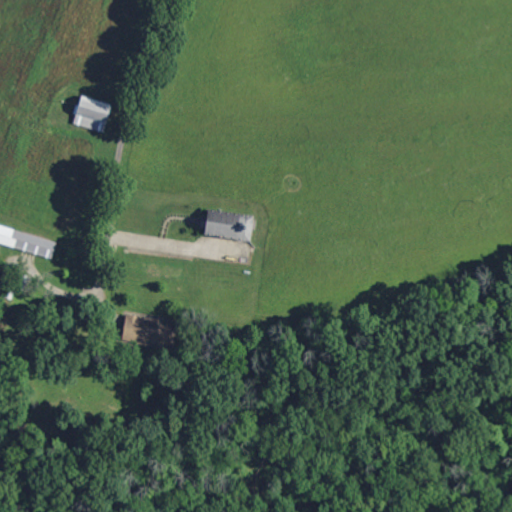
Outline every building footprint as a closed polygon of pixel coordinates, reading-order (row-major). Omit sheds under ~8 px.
[(112,107),(104,135),(73,125),(76,117),(72,115),(75,105),(79,106),(82,98),(112,107)] [(257,217),(253,242),(207,235),(208,229),(203,228),(205,216),(210,217),(211,210),(257,217)] [(52,262),(0,245),(0,226),(57,244),(52,262)] [(23,293),(14,287),(23,274),(31,280),(23,293)] [(12,302),(4,299),(6,291),(15,293),(12,302)] [(174,351),(137,345),(137,344),(122,342),(126,316),(178,324),(174,351)]
